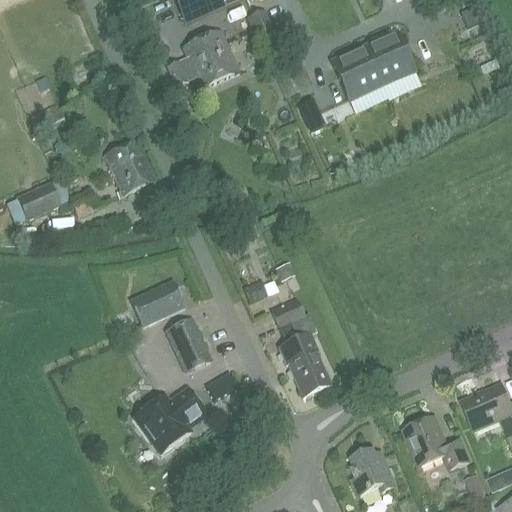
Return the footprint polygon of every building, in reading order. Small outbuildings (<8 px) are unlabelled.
[(224,7),(221,0),(174,0),(185,24),(224,7)] [(471,10),(460,15),(466,29),(478,24),(471,10)] [(245,22),(257,48),(263,46),(271,62),(283,56),(264,13),(245,22)] [(200,92),(238,74),(219,33),(181,51),(186,61),(165,70),(174,90),(195,81),(200,92)] [(416,76),(397,33),(363,48),(382,91),(416,76)] [(382,91),(363,48),(329,63),(349,106),(382,91)] [(276,80),(285,102),(313,90),(308,79),(307,80),(305,73),(301,75),(299,71),(276,80)] [(55,107),(30,118),(38,138),(64,126),(55,107)] [(317,117),(306,121),(311,133),(322,129),(317,117)] [(294,150),(311,145),(308,136),(291,141),(294,150)] [(137,144),(104,158),(122,198),(155,183),(137,144)] [(26,224),(59,210),(49,186),(16,201),(26,224)] [(90,192),(68,201),(76,220),(98,211),(90,192)] [(94,242),(126,234),(123,221),(90,229),(94,242)] [(253,227),(241,231),(226,232),(229,244),(230,244),(233,254),(235,253),(237,259),(249,255),(245,244),(258,239),(253,227)] [(249,307),(267,300),(261,284),(243,291),(249,307)] [(172,286),(130,306),(141,330),(183,310),(172,286)] [(330,389),(315,355),(317,355),(309,337),(316,334),(309,317),(303,319),(296,303),(270,314),(279,335),(291,329),(296,343),(278,351),(285,368),(288,367),(303,401),(330,389)] [(162,331),(184,378),(212,365),(191,318),(162,331)] [(212,403),(237,390),(229,376),(205,389),(212,403)] [(473,436),(511,418),(511,414),(501,389),(460,406),(473,436)] [(185,429),(203,416),(189,396),(175,406),(168,405),(164,399),(134,421),(160,458),(190,436),(185,429)] [(468,466),(459,443),(445,449),(433,422),(403,435),(419,472),(443,461),(449,474),(468,466)] [(352,484),(359,500),(379,491),(381,496),(395,490),(383,462),(377,464),(373,454),(350,464),(355,474),(352,475),(355,482),(352,484)] [(485,501),(476,478),(464,483),(473,505),(485,501)]
